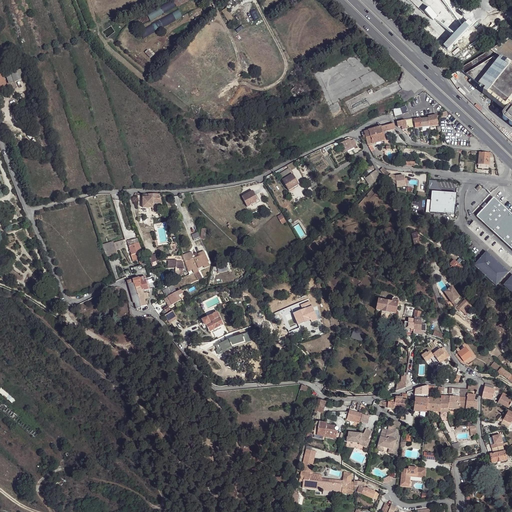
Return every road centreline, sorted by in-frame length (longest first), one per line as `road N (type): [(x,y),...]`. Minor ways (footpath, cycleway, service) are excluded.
road 1 (unclassified): [(26,210),(68,301),(125,285),(135,314),(153,313),(216,388),(298,381),(326,398),(380,398),(469,379)]
road 2 (unclassified): [(26,210),(100,192),(234,184),(356,131)]
road 3 (primary): [(339,0),(496,147)]
road 4 (track): [(51,511),(37,485),(60,468),(115,482),(161,510)]
road 5 (unclassified): [(469,379),(481,384),(483,451),(455,462),(460,511)]
road 6 (unclassified): [(356,131),(388,118),(419,145),(496,147)]
road 7 (unclassified): [(374,163),(503,181)]
road 8 (primary): [(445,89),(352,0)]
road 9 (unclassified): [(445,89),(424,57),(364,0)]
